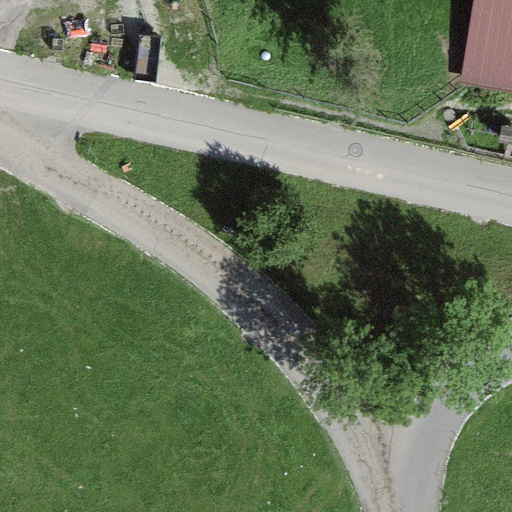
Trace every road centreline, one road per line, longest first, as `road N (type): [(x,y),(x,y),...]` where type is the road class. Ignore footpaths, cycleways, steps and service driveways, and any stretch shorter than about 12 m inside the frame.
road 1 (unclassified): [(0,122),(233,276),(404,488)]
road 2 (unclassified): [(0,96),(511,197)]
road 3 (unclassified): [(404,488),(430,427),(473,376),(511,348)]
